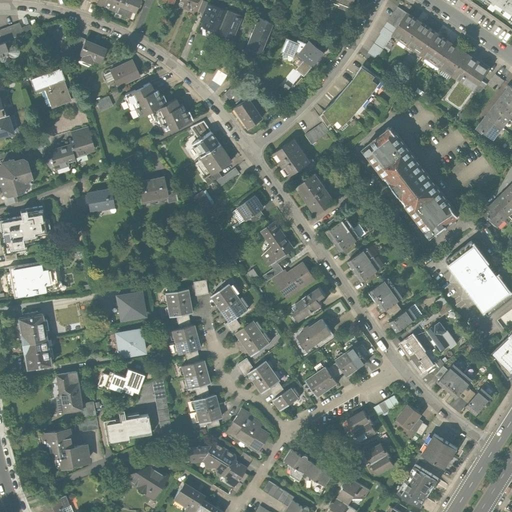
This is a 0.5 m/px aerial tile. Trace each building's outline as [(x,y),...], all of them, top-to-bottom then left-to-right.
[(98,0),(97,3),(115,11),(120,0),(98,0)] [(120,0),(115,11),(130,18),(133,11),(136,13),(141,0),(120,0)] [(198,0),(181,0),(181,2),(185,3),(183,8),(189,11),(190,8),(193,10),(194,7),(196,8),(198,0)] [(511,0),(482,0),(511,20),(511,0)] [(198,13),(204,15),(209,4),(203,1),(198,13)] [(218,33),(222,24),(227,11),(209,4),(204,15),(202,22),(204,23),(202,27),(218,33)] [(376,59),(393,34),(407,13),(398,7),(380,33),(381,34),(368,53),(376,59)] [(241,17),(227,11),(222,24),(236,29),(241,17)] [(393,34),(423,54),(439,32),(409,11),(407,13),(393,34)] [(259,18),(247,47),(262,54),(275,25),(259,18)] [(59,40),(59,42),(64,59),(74,57),(70,45),(68,39),(63,22),(59,21),(48,25),(52,42),(59,40)] [(20,29),(18,24),(0,30),(0,43),(10,40),(31,33),(28,26),(20,29)] [(423,54),(444,68),(459,46),(439,32),(423,54)] [(68,39),(70,45),(82,50),(86,40),(86,39),(75,35),(74,37),(68,39)] [(17,46),(14,44),(12,45),(10,40),(0,43),(0,59),(1,61),(4,61),(5,60),(6,57),(8,54),(10,56),(15,57),(17,55),(19,53),(19,50),(18,48),(17,46)] [(100,63),(106,48),(86,40),(82,50),(80,55),(83,57),(82,60),(92,64),(93,60),(100,63)] [(311,43),(299,57),(314,69),(326,55),(311,43)] [(444,68),(454,76),(470,53),(459,46),(444,68)] [(490,67),(470,53),(454,76),(459,79),(474,89),(490,67)] [(131,58),(109,69),(110,70),(113,78),(117,85),(139,74),(131,58)] [(332,102),(323,111),(324,113),(332,125),(337,132),(352,118),(363,105),(373,93),(384,77),(363,64),(354,77),(336,98),(332,102)] [(71,100),(59,67),(32,76),(38,92),(45,89),(51,108),(71,100)] [(107,81),(113,78),(110,70),(103,74),(107,81)] [(504,82),(495,74),(488,83),(497,90),(504,82)] [(460,111),(474,89),(459,79),(444,100),(460,111)] [(139,117),(156,109),(166,104),(163,97),(158,100),(151,84),(126,96),(129,103),(132,102),(139,117)] [(511,88),(509,86),(501,97),(511,105),(511,88)] [(225,95),(230,101),(240,92),(235,87),(225,95)] [(113,106),(109,96),(96,102),(100,112),(113,106)] [(509,120),(511,115),(511,105),(501,97),(493,108),(509,120)] [(177,99),(166,104),(156,109),(167,133),(193,121),(188,111),(184,113),(177,99)] [(248,99),(234,109),(248,129),(262,119),(248,99)] [(493,108),(484,118),(500,130),(509,120),(493,108)] [(11,112),(5,113),(0,114),(0,138),(18,133),(11,112)] [(324,113),(318,118),(322,123),(326,129),(332,125),(324,113)] [(492,141),(500,130),(484,118),(476,129),(492,141)] [(329,133),(326,129),(322,123),(304,135),(311,145),(329,133)] [(93,143),(88,126),(71,131),(72,136),(69,137),(70,141),(75,156),(86,153),(84,146),(93,143)] [(394,127),(365,148),(431,237),(459,216),(394,127)] [(135,141),(140,152),(155,145),(149,134),(135,141)] [(181,144),(177,135),(165,140),(169,150),(181,144)] [(197,152),(201,158),(220,145),(216,139),(197,152)] [(294,139),(273,154),(289,177),(303,168),(310,163),(309,162),(294,139)] [(75,158),(75,156),(70,141),(50,148),(56,168),(69,164),(67,160),(75,158)] [(175,166),(188,160),(181,144),(169,150),(167,151),(175,166)] [(220,145),(201,158),(212,174),(218,171),(232,161),(220,145)] [(0,184),(3,193),(7,194),(21,190),(24,185),(23,180),(29,178),(31,173),(26,158),(22,156),(13,159),(13,157),(1,160),(0,162),(0,184)] [(312,160),(309,162),(310,163),(303,168),(306,173),(316,166),(312,160)] [(236,168),(222,177),(216,181),(219,187),(239,173),(236,168)] [(222,177),(218,171),(212,174),(204,180),(209,186),(216,181),(222,177)] [(297,187),(317,215),(336,202),(316,173),(297,187)] [(163,177),(136,183),(140,202),(167,195),(166,190),(163,177)] [(511,184),(502,194),(511,204),(511,184)] [(110,188),(87,192),(88,195),(90,209),(90,211),(114,207),(110,188)] [(175,188),(166,190),(167,195),(171,211),(179,210),(179,211),(187,209),(183,189),(176,191),(175,188)] [(226,209),(221,202),(213,207),(202,190),(191,198),(206,222),(226,209)] [(511,204),(502,194),(492,204),(506,218),(511,211),(511,204)] [(78,211),(90,209),(88,195),(76,197),(78,211)] [(256,195),(237,208),(246,220),(247,219),(260,210),(264,208),(256,195)] [(430,253),(392,203),(383,210),(420,260),(430,253)] [(496,227),(506,218),(492,204),(482,213),(496,227)] [(20,216),(0,219),(6,255),(32,250),(31,245),(40,243),(39,235),(47,234),(42,206),(19,210),(20,216)] [(264,215),(260,210),(247,219),(250,225),(264,215)] [(327,230),(334,241),(353,228),(346,217),(327,230)] [(263,229),(272,242),(283,233),(275,221),(263,229)] [(360,238),(353,228),(334,241),(341,251),(354,242),(360,238)] [(294,248),(283,233),(272,242),(273,244),(263,255),(269,265),(294,248)] [(446,260),(489,315),(511,297),(511,292),(490,263),(472,240),(446,260)] [(361,252),(354,242),(341,251),(345,256),(348,254),(351,259),(361,252)] [(348,260),(355,271),(374,258),(367,248),(361,252),(351,259),(348,260)] [(381,268),(374,258),(355,271),(362,281),(364,280),(375,272),(381,268)] [(59,262),(11,269),(15,298),(58,292),(57,286),(63,285),(59,262)] [(284,271),(273,278),(287,298),(315,278),(304,262),(287,273),(285,270),(284,271)] [(268,282),(273,278),(284,271),(280,265),(263,276),(268,282)] [(259,276),(253,269),(247,273),(248,274),(252,280),(253,280),(259,276)] [(382,282),(375,272),(364,280),(371,289),(382,282)] [(371,289),(378,300),(397,287),(390,277),(382,282),(371,289)] [(206,281),(193,283),(196,296),(208,294),(206,281)] [(230,284),(212,297),(221,310),(239,297),(230,284)] [(293,312),(299,321),(322,305),(318,300),(326,294),(320,286),(297,303),(300,308),(293,312)] [(404,297),(397,287),(378,300),(385,310),(386,310),(396,303),(404,297)] [(188,290),(166,293),(168,304),(190,301),(188,290)] [(117,296),(121,320),(145,316),(140,292),(117,296)] [(229,321),(230,322),(236,319),(248,310),(239,297),(221,310),(229,321)] [(192,313),(190,301),(168,304),(169,316),(176,315),(188,313),(192,313)] [(403,312),(396,303),(386,310),(393,319),(403,312)] [(422,314),(415,305),(403,312),(393,319),(391,321),(398,331),(422,314)] [(18,316),(22,340),(47,336),(43,312),(18,316)] [(189,319),(188,313),(176,315),(178,322),(180,329),(191,326),(189,319)] [(298,336),(307,349),(332,330),(323,318),(311,326),(310,325),(304,329),(305,330),(298,336)] [(233,336),(236,333),(243,329),(236,319),(230,322),(229,321),(225,324),(233,336)] [(236,333),(244,345),(263,332),(255,320),(243,329),(236,333)] [(440,321),(427,331),(442,350),(450,344),(442,334),(447,331),(440,321)] [(180,329),(173,331),(176,342),(197,337),(194,325),(191,326),(180,329)] [(140,329),(116,334),(120,356),(144,352),(140,329)] [(270,343),(263,332),(244,345),(252,356),(270,343)] [(511,333),(491,354),(508,380),(511,373),(511,333)] [(51,363),(47,336),(22,340),(26,367),(51,363)] [(176,342),(179,354),(185,352),(197,349),(200,348),(197,337),(176,342)] [(432,365),(411,337),(401,344),(422,372),(432,365)] [(362,344),(358,347),(366,359),(370,355),(362,344)] [(356,345),(346,352),(357,368),(367,361),(366,359),(358,347),(356,345)] [(197,349),(185,352),(188,364),(200,361),(197,349)] [(347,375),(357,368),(346,352),(336,359),(338,361),(345,372),(347,375)] [(244,376),(249,373),(255,369),(247,358),(237,365),(244,376)] [(183,366),(186,378),(206,372),(203,360),(200,361),(188,364),(183,366)] [(249,373),(256,383),(274,370),(267,360),(255,369),(249,373)] [(335,378),(345,372),(338,361),(328,368),(335,378)] [(489,370),(484,365),(478,369),(483,375),(489,370)] [(326,366),(316,373),(327,389),(337,382),(335,378),(328,368),(326,366)] [(435,375),(440,380),(448,370),(443,366),(435,375)] [(438,382),(447,390),(460,374),(451,367),(448,370),(440,380),(438,382)] [(143,374),(127,368),(124,377),(110,372),(105,386),(120,391),(121,387),(125,389),(124,391),(131,393),(132,390),(137,392),(143,374)] [(281,380),(274,370),(256,383),(262,392),(268,388),(279,381),(281,380)] [(80,410),(82,410),(81,403),(76,371),(57,373),(60,396),(56,397),(59,413),(80,410)] [(209,384),(206,372),(186,378),(189,389),(195,388),(207,384),(209,384)] [(317,396),(327,389),(316,373),(306,380),(307,382),(315,393),(317,396)] [(470,382),(460,374),(447,390),(456,398),(458,395),(466,386),(470,382)] [(172,431),(162,376),(152,381),(161,433),(172,431)] [(285,391),(279,381),(268,388),(275,398),(285,391)] [(310,396),(315,393),(307,382),(303,386),(310,396)] [(468,403),(466,405),(476,414),(492,396),(491,395),(495,391),(486,383),(476,394),(468,403)] [(210,396),(207,384),(195,388),(198,400),(210,396)] [(300,397),(293,386),(285,391),(275,398),(274,399),(281,410),(300,397)] [(466,386),(458,395),(468,403),(476,394),(466,386)] [(194,401),(197,412),(218,407),(214,395),(210,396),(198,400),(194,401)] [(374,408),(379,417),(400,405),(394,395),(374,408)] [(81,403),(82,410),(80,410),(82,418),(95,416),(94,408),(100,408),(99,403),(94,403),(93,401),(81,403)] [(410,403),(395,421),(408,431),(411,428),(419,418),(423,413),(410,403)] [(221,418),(218,407),(197,412),(201,424),(206,423),(218,419),(221,418)] [(120,418),(104,420),(108,444),(130,441),(129,436),(152,432),(149,413),(126,417),(124,408),(119,409),(120,418)] [(241,408),(226,432),(258,453),(270,434),(259,427),(262,423),(250,416),(251,414),(241,408)] [(347,419),(354,430),(370,420),(363,409),(347,419)] [(423,421),(419,418),(411,428),(421,435),(428,426),(423,422),(423,421)] [(98,430),(96,419),(75,423),(77,434),(98,430)] [(220,425),(218,419),(206,423),(208,429),(220,425)] [(376,431),(370,420),(354,430),(360,440),(376,431)] [(70,428),(41,433),(43,441),(47,440),(51,442),(53,458),(59,457),(61,467),(90,462),(86,443),(72,445),(70,428)] [(434,435),(422,455),(428,459),(444,469),(457,449),(434,435)] [(207,469),(216,466),(226,448),(213,440),(211,443),(202,459),(205,461),(206,468),(207,469)] [(185,461),(202,459),(211,443),(184,446),(185,461)] [(365,453),(371,463),(386,454),(380,444),(365,453)] [(223,475),(224,475),(233,461),(237,459),(235,454),(226,448),(216,466),(217,476),(219,477),(223,475)] [(299,481),(304,473),(311,462),(291,450),(284,461),(291,465),(290,476),(299,481)] [(140,455),(144,467),(151,464),(159,462),(162,460),(149,452),(140,455)] [(240,458),(249,464),(253,459),(243,453),(240,458)] [(425,464),(428,459),(422,455),(419,453),(416,458),(425,464)] [(393,465),(386,454),(371,463),(377,474),(393,465)] [(247,466),(237,459),(233,461),(224,475),(226,476),(226,482),(234,487),(243,473),(247,466)] [(332,475),(311,462),(304,473),(312,478),(311,489),(320,495),(332,475)] [(140,468),(136,470),(159,488),(168,475),(151,464),(144,467),(140,468)] [(415,465),(397,494),(420,508),(438,479),(415,465)] [(153,498),(159,488),(136,470),(132,471),(128,473),(124,479),(153,498)] [(248,476),(243,473),(234,487),(231,491),(236,494),(248,476)] [(349,505),(353,498),(364,498),(370,489),(350,477),(337,497),(349,505)] [(263,491),(288,508),(293,501),(295,498),(269,481),(263,491)] [(186,511),(194,511),(203,499),(205,495),(184,482),(174,498),(187,506),(184,510),(186,511)] [(387,491),(378,486),(376,491),(384,496),(387,491)] [(57,501),(42,507),(44,511),(62,511),(61,509),(70,506),(66,497),(57,501)] [(355,511),(357,510),(349,505),(337,497),(328,511),(355,511)] [(223,511),(224,511),(203,499),(194,511),(223,511)] [(288,508),(285,511),(309,511),(293,501),(288,508)] [(398,503),(394,508),(399,511),(406,511),(408,510),(398,503)]
